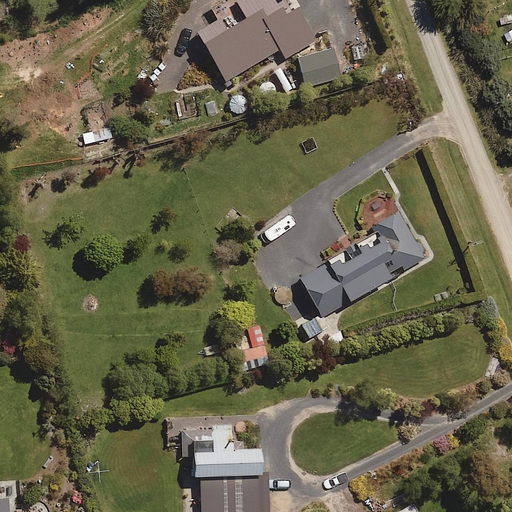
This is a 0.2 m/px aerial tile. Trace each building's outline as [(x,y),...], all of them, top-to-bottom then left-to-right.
[(289,0),(281,0),(280,1),(279,0),(240,0),(235,3),(246,21),(204,47),(225,82),(279,50),(285,59),(314,42),(289,0)] [(306,87),(341,77),(333,50),(298,60),(306,87)] [(321,318),(424,263),(395,208),(369,222),(377,238),(300,279),(321,318)] [(314,325),(307,313),(297,318),(308,339),(327,328),(323,320),(314,325)] [(239,367),(265,363),(260,326),(234,330),(239,367)] [(260,450),(231,452),(230,427),(180,429),(182,457),(193,457),(194,480),(199,479),(200,511),(268,511),(267,479),(262,480),(260,450)] [(0,500),(0,511),(8,511),(8,500),(0,500)]
